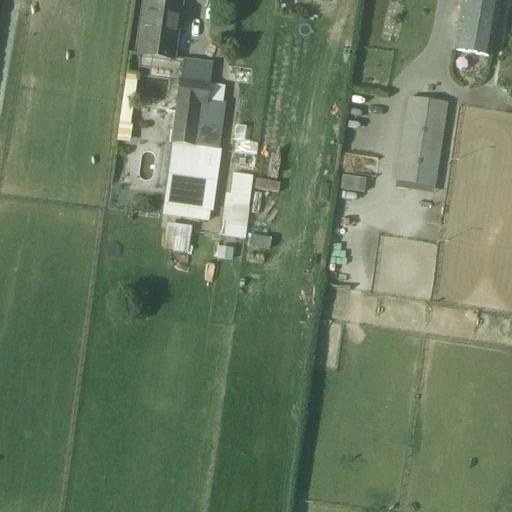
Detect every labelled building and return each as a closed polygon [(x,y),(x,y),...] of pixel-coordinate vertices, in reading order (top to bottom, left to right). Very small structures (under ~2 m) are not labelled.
[(151,0),(146,0),(138,56),(172,61),(180,4),(151,0)] [(294,0),(280,0),(278,9),(294,14),(298,1),(294,0)] [(486,0),(462,0),(453,51),(489,57),(500,3),(486,0)] [(217,62),(184,58),(173,142),(218,147),(224,102),(212,101),(217,62)] [(448,104),(410,98),(396,182),(434,188),(448,104)] [(212,165),(171,161),(166,194),(216,199),(219,171),(211,171),(212,165)] [(364,180),(342,177),(340,190),(362,193),(364,180)] [(223,207),(219,237),(244,241),(248,210),(223,207)] [(166,226),(162,251),(188,255),(191,230),(166,226)] [(218,248),(216,260),(231,262),(233,250),(218,248)]
